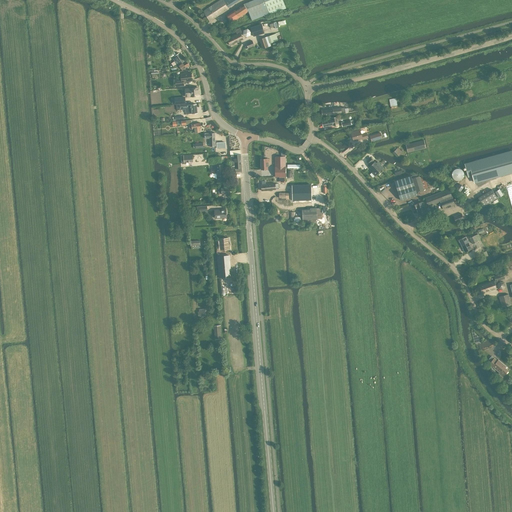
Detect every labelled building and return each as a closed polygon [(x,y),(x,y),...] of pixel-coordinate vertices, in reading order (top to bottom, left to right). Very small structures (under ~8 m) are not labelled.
[(221,0),(204,11),(210,21),(229,9),(228,8),(239,0),(221,0)] [(254,0),(244,4),(227,15),(231,22),(248,12),(252,20),(252,21),(253,20),(264,16),(265,17),(270,15),(263,0),(254,0)] [(254,36),(265,33),(262,24),(251,27),(254,36)] [(237,34),(227,39),(228,41),(228,42),(228,43),(229,43),(230,45),(236,42),(237,43),(238,42),(238,41),(243,39),(240,33),(242,32),(240,28),(235,30),(237,34)] [(243,30),(243,34),(246,37),(250,35),(251,31),(247,28),(245,30),(243,30)] [(268,36),(270,43),(278,41),(276,34),(268,36)] [(260,39),(263,49),(268,47),(265,37),(260,39)] [(175,58),(173,59),(177,64),(174,66),(176,68),(179,66),(178,64),(179,66),(182,70),(190,65),(187,62),(186,62),(186,63),(185,62),(184,61),(179,53),(174,57),(175,58)] [(184,74),(181,74),(182,78),(181,79),(176,80),(176,81),(176,83),(177,84),(176,85),(176,86),(184,85),(184,82),(193,80),(191,73),(188,73),(187,73),(184,73),(184,74)] [(186,90),(183,91),(183,96),(191,96),(191,97),(198,96),(197,88),(191,89),(186,90)] [(409,107),(407,99),(393,102),(394,110),(409,107)] [(186,114),(189,114),(198,113),(196,104),(187,105),(187,103),(180,104),(176,105),(177,110),(185,109),(186,114)] [(341,108),(321,110),(322,116),(341,113),(341,108)] [(324,127),(333,125),(339,124),(337,116),(331,118),(331,120),(322,121),(324,127)] [(200,123),(189,124),(189,129),(193,129),(193,133),(200,132),(200,128),(201,128),(200,123)] [(359,131),(351,133),(353,141),(362,139),(362,140),(367,138),(366,133),(361,135),(359,131)] [(210,133),(205,134),(205,138),(210,138),(210,146),(215,146),(217,146),(217,148),(226,148),(225,142),(217,143),(217,141),(215,141),(215,133),(210,133)] [(381,133),(370,136),(371,142),(382,138),(381,133)] [(408,153),(426,148),(424,140),(406,145),(408,153)] [(231,150),(230,151),(231,155),(230,155),(231,160),(232,160),(232,169),(235,168),(235,172),(241,171),(241,168),(242,168),(240,150),(231,150)] [(285,176),(285,152),(285,151),(282,151),(282,156),(283,156),(283,159),(277,159),(277,167),(275,167),(276,176),(285,176)] [(372,172),(375,176),(382,170),(375,162),(374,162),(373,161),(373,160),(371,158),(367,162),(369,164),(371,165),(370,167),(374,171),(372,172)] [(495,162),(464,170),(467,180),(498,172),(495,162)] [(218,181),(224,180),(223,164),(216,165),(212,165),(212,173),(217,173),(218,181)] [(462,174),(462,173),(462,172),(462,170),(461,169),(460,168),(458,167),(457,166),(456,166),(454,166),(453,166),(452,167),(451,168),(450,169),(450,170),(449,171),(449,172),(449,174),(449,175),(450,176),(451,177),(452,178),(453,179),(455,179),(456,179),(458,179),(459,178),(460,177),(461,177),(462,175),(462,174)] [(401,200),(412,197),(417,195),(417,193),(424,191),(423,189),(428,187),(426,179),(423,180),(422,177),(420,177),(419,176),(412,178),(412,176),(395,181),(401,200)] [(262,184),(261,185),(262,191),(276,189),(276,188),(279,188),(278,183),(275,184),(275,183),(266,184),(266,181),(262,181),(262,184)] [(292,202),(312,201),(311,185),(291,186),(292,202)] [(456,205),(451,193),(450,189),(447,190),(425,198),(426,201),(423,202),(422,202),(416,204),(416,205),(414,205),(414,203),(411,204),(412,206),(411,206),(414,213),(418,212),(420,216),(427,214),(426,212),(433,209),(431,206),(441,202),(443,210),(456,205)] [(497,198),(492,190),(478,198),(483,206),(497,198)] [(215,212),(212,212),(212,217),(215,217),(215,218),(227,218),(226,209),(215,210),(215,212)] [(317,219),(317,209),(302,210),(303,219),(317,219)] [(454,217),(456,222),(464,219),(462,214),(454,217)] [(458,240),(464,253),(467,252),(468,252),(468,251),(472,249),(465,237),(458,240)] [(221,250),(229,249),(229,245),(228,238),(220,239),(221,250)] [(220,273),(230,272),(229,255),(219,256),(220,273)] [(494,281),(479,286),(482,293),(496,288),(498,288),(498,289),(503,289),(505,286),(504,282),(500,281),(498,283),(497,281),(504,279),(502,274),(494,276),(495,281),(494,281)] [(511,305),(508,295),(499,297),(502,307),(511,305)] [(497,361),(494,359),(488,365),(492,368),(493,367),(500,373),(499,374),(503,377),(508,370),(503,366),(504,365),(498,360),(497,361)]
